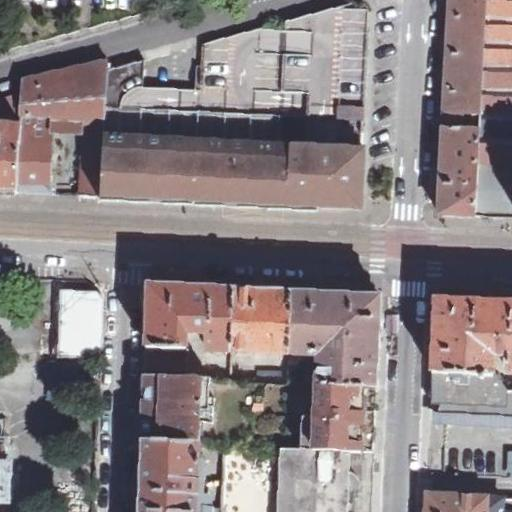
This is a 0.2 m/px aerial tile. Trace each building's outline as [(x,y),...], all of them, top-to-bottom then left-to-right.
[(511,0),(451,0),(440,216),(464,217),(505,218),(511,218),(511,0)] [(307,143),(361,147),(363,117),(352,117),(352,112),(349,112),(350,107),(365,107),(369,10),(345,9),(345,6),(287,22),(289,30),(258,29),(204,44),(202,90),(201,112),(182,111),(122,108),(107,107),(105,134),(181,137),(281,142),(283,116),(308,117),(307,143)] [(0,33),(8,33),(9,19),(0,18),(0,33)] [(22,94),(19,193),(38,194),(52,195),(53,183),(51,183),(55,121),(56,117),(64,117),(64,108),(69,108),(69,99),(82,99),(80,121),(87,121),(87,123),(85,123),(81,193),(77,193),(77,197),(102,198),(105,134),(107,107),(109,69),(109,60),(68,70),(67,72),(53,75),(52,74),(41,76),(41,78),(30,81),(24,80),(22,94)] [(140,87),(144,88),(146,60),(109,69),(107,107),(122,108),(123,100),(127,94),(133,89),(140,87)] [(201,112),(202,90),(183,89),(144,88),(140,87),(133,89),(127,94),(123,100),(122,108),(182,111),(201,112)] [(22,94),(0,99),(0,192),(19,193),(22,94)] [(181,137),(105,134),(102,198),(105,198),(105,195),(133,197),(133,199),(135,199),(135,194),(151,195),(155,200),(163,200),(166,197),(179,198),(195,199),(195,202),(203,203),(203,200),(213,201),(213,203),(215,203),(215,201),(226,200),(230,204),(240,204),(241,202),(258,202),(258,205),(260,205),(260,203),(271,203),(271,206),(273,206),(273,203),(281,203),(281,198),(306,199),(306,208),(308,208),(309,194),(319,195),(319,205),(322,209),(342,211),(345,206),(345,199),(361,199),(361,197),(359,197),(361,147),(307,143),(281,142),(181,137)] [(232,352),(235,289),(150,285),(147,368),(186,370),(189,332),(209,333),(208,351),(232,352)] [(291,355),(294,292),(235,289),(232,352),(291,355)] [(61,358),(105,359),(107,300),(100,293),(64,292),(61,358)] [(318,386),(377,389),(383,299),(381,297),(294,292),(291,355),(291,357),(296,357),(312,358),(315,354),(333,355),(332,364),(321,364),(319,366),(318,386)] [(433,372),(495,375),(496,356),(505,356),(505,362),(509,362),(509,369),(511,371),(511,303),(468,301),(437,299),(433,372)] [(85,400),(102,401),(103,365),(87,364),(85,400)] [(289,385),(290,372),(290,367),(242,365),(242,381),(279,383),(278,385),(289,385)] [(511,420),(511,391),(499,375),(495,375),(433,372),(432,402),(441,403),(441,408),(441,417),(511,420)] [(277,422),(278,385),(279,383),(242,381),(146,376),(143,439),(200,443),(226,445),(283,449),(373,454),(374,454),(375,436),(376,427),(277,422)] [(376,414),(377,389),(318,386),(318,411),(376,414)] [(196,511),(200,443),(143,439),(139,511),(196,511)] [(280,511),(283,449),(226,445),(222,511),(280,511)] [(370,511),(373,454),(283,449),(280,511),(370,511)] [(487,511),(489,497),(428,494),(426,511),(487,511)] [(511,511),(511,497),(489,497),(487,511),(511,511)]
